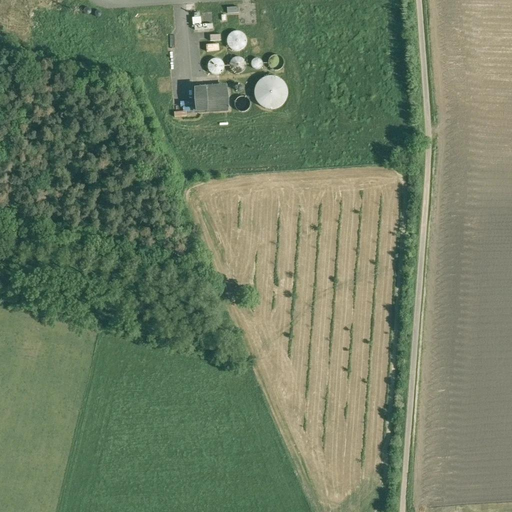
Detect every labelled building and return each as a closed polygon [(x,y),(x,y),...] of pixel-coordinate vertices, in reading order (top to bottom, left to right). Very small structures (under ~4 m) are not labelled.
[(227,6),(228,15),(241,15),(240,5),(227,6)] [(200,14),(201,25),(216,24),(216,13),(200,14)] [(245,45),(246,42),(245,39),(244,36),(242,34),(240,33),(237,32),(234,33),(231,34),(229,36),(228,38),(227,41),(228,44),(229,47),(231,49),(233,50),(236,51),(239,50),(242,49),(244,47),(245,45)] [(284,65),(284,62),(284,60),(282,58),(280,56),(277,56),(275,57),(273,58),(271,60),(271,63),(272,65),(273,67),(276,69),(278,69),(281,69),(283,67),(284,65)] [(247,69),(248,66),(247,63),(246,61),(244,58),(242,57),(239,57),(236,57),(233,58),(231,60),(230,63),(229,65),(230,68),(231,71),(233,73),(235,74),(238,75),(241,75),(244,73),(246,71),(247,69)] [(227,69),(227,66),(226,63),(225,61),(223,59),(220,58),(217,58),(214,58),(212,60),(210,62),(209,65),(208,67),(209,70),(211,73),(213,75),(215,76),(218,76),(221,75),(224,74),(226,72),(227,69)] [(264,66),(264,64),(264,63),(263,61),(262,60),(261,59),(259,59),(257,59),(256,60),(255,61),(254,62),(253,64),(253,65),(253,67),(254,68),(255,69),(257,70),(258,70),(260,70),(261,70),(263,69),(264,67),(264,66)] [(289,96),(289,93),(289,89),(288,86),(286,83),(284,80),(281,78),(278,77),(275,76),(272,75),(268,76),(265,77),(262,78),(259,81),(257,83),(255,86),(255,90),(254,93),(255,97),(256,100),(257,103),(260,106),(262,108),(265,109),(269,110),(272,110),(276,110),(279,109),(282,107),(284,105),(287,102),(288,99),(289,96)] [(197,94),(198,112),(231,111),(230,87),(209,87),(209,93),(197,94)] [(251,107),(252,105),(251,103),(250,100),(249,98),(246,97),(244,97),(241,98),(239,99),(238,101),(237,104),(237,106),(238,108),(240,110),(242,111),(245,112),(247,111),(249,110),(251,107)]
